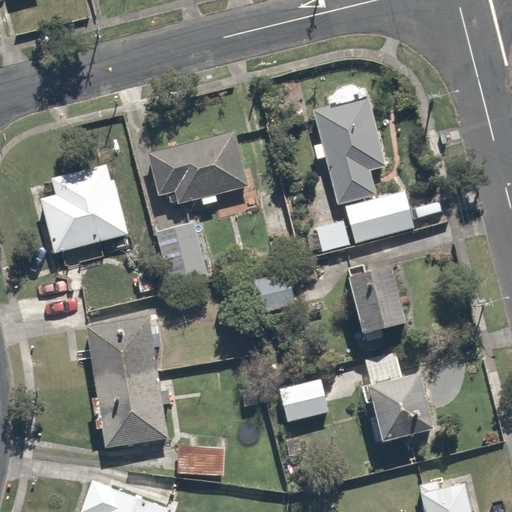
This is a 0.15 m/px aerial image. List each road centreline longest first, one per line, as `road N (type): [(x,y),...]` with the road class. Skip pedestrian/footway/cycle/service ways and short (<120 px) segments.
road 1 (residential): [(0,98),(377,0)]
road 2 (residential): [(458,0),(511,210)]
